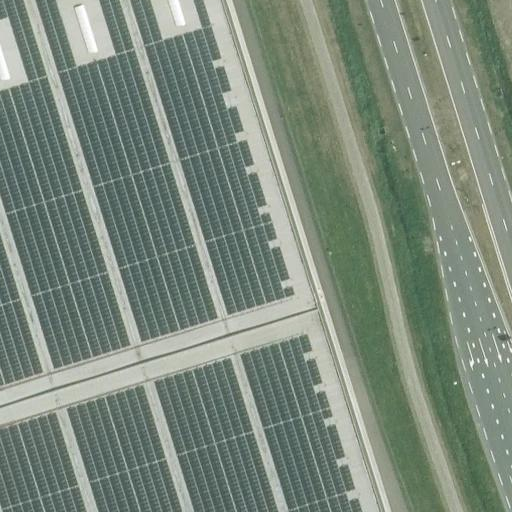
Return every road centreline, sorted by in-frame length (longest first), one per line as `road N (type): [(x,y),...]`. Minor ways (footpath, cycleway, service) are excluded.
road 1 (secondary): [(380,0),(511,433)]
road 2 (unknown): [(0,483),(349,368)]
road 3 (unknown): [(237,23),(349,368)]
road 4 (secondary): [(511,250),(435,0)]
road 5 (unknown): [(0,96),(237,23)]
road 6 (unknown): [(349,368),(395,511)]
